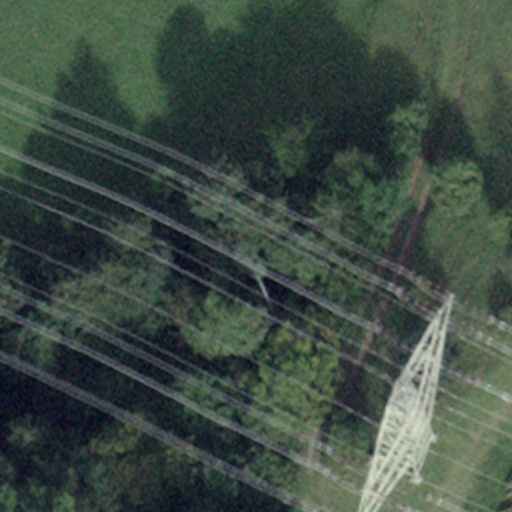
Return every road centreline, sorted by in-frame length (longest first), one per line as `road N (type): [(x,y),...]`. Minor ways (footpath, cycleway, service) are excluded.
road 1 (track): [(320,511),(313,463),(320,421),(399,242),(435,131),(458,0)]
road 2 (track): [(511,395),(469,446),(438,511)]
